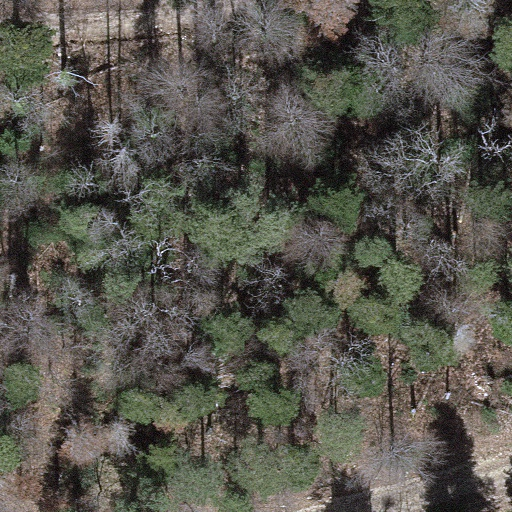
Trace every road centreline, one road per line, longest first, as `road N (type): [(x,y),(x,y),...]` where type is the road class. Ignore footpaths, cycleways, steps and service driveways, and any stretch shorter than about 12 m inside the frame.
road 1 (track): [(278,0),(0,27)]
road 2 (track): [(378,511),(511,468)]
